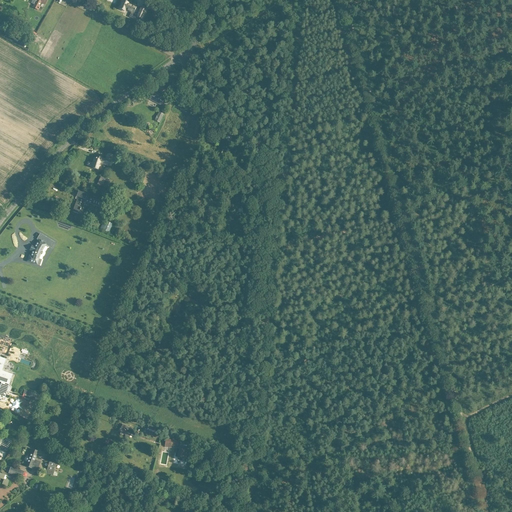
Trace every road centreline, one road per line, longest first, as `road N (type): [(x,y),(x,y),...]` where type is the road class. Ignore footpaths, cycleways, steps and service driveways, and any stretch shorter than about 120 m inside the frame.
road 1 (unclassified): [(251,511),(275,168),(257,138),(177,97),(192,47)]
road 2 (track): [(486,511),(413,228)]
road 3 (tertiary): [(0,222),(73,135),(192,47)]
road 4 (track): [(406,208),(349,8)]
